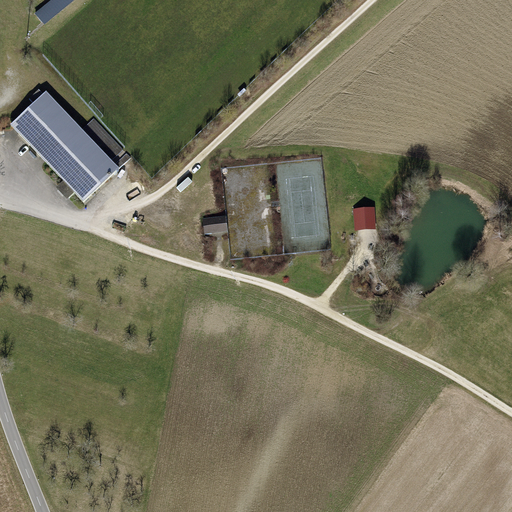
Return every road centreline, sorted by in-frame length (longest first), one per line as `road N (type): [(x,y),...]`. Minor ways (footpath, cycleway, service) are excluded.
road 1 (track): [(147,200),(374,0)]
road 2 (track): [(319,306),(511,411)]
road 3 (tertiary): [(0,396),(43,511)]
